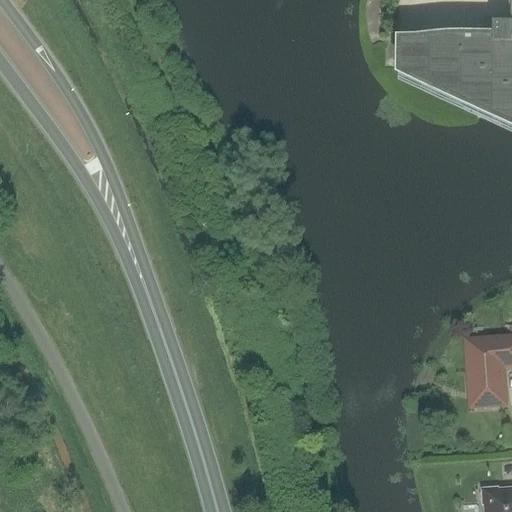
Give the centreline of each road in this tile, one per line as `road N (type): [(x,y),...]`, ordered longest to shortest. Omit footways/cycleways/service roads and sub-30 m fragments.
road 1 (trunk): [(142,280),(144,265),(94,139),(1,0)]
road 2 (unclassified): [(122,511),(66,385),(0,271)]
road 3 (trunk): [(0,61),(79,169),(142,280)]
road 4 (trunk): [(217,511),(142,280)]
